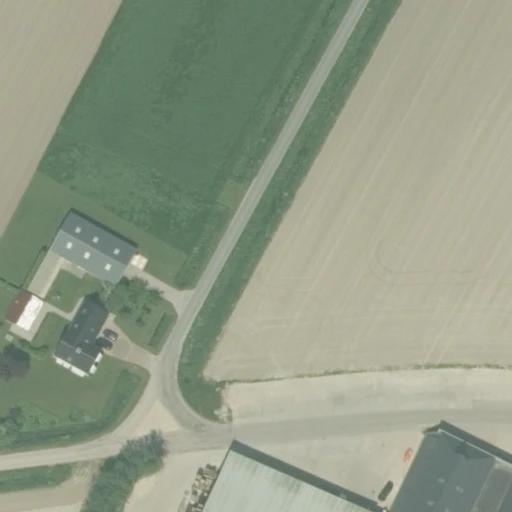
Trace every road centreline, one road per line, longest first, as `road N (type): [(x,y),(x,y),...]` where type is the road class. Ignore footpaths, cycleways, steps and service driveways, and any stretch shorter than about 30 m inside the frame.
road 1 (unclassified): [(150,445),(149,400),(184,306),(354,0)]
road 2 (unclassified): [(150,445),(420,422),(511,425)]
road 3 (unclassified): [(0,465),(150,445)]
